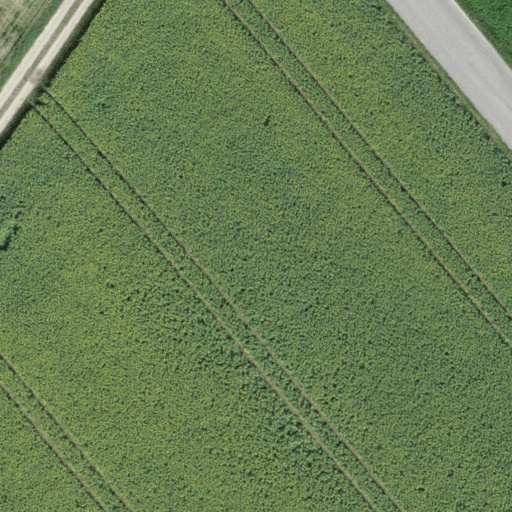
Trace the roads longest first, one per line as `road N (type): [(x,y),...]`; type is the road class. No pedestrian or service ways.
road 1 (unclassified): [(511,112),(417,0)]
road 2 (track): [(75,0),(0,107)]
